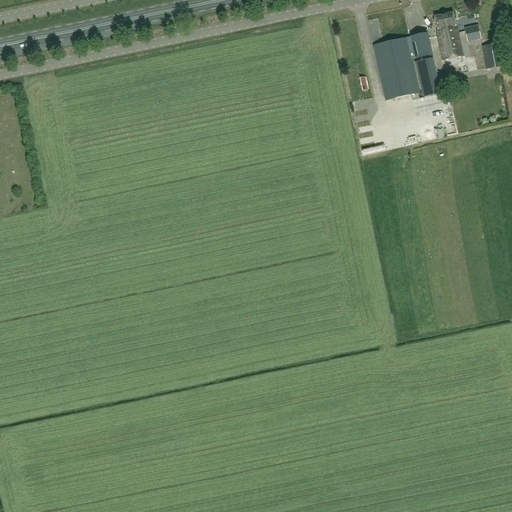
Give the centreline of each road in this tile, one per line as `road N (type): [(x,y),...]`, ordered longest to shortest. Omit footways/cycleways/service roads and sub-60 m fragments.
road 1 (unclassified): [(0,75),(367,0)]
road 2 (primary): [(0,47),(223,0)]
